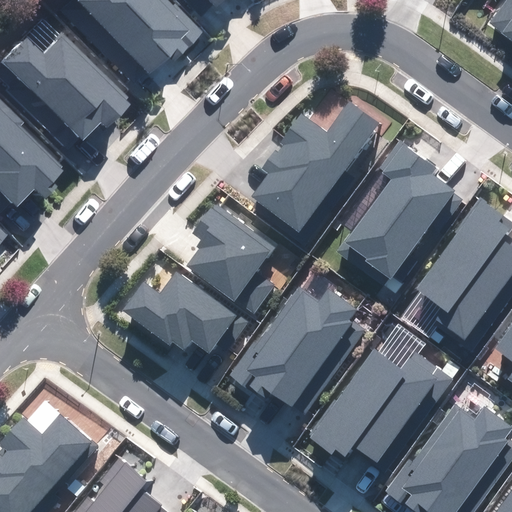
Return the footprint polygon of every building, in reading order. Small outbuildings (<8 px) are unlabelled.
[(81,0),(150,73),(169,56),(172,59),(201,32),(170,0),(81,0)] [(203,0),(215,11),(225,0),(234,0),(239,4),(242,0),(203,0)] [(511,0),(507,0),(491,23),(511,38),(511,0)] [(29,41),(0,69),(0,82),(68,149),(80,137),(82,140),(102,120),(107,126),(131,103),(64,36),(44,56),(29,41)] [(0,208),(2,210),(12,199),(17,204),(35,186),(42,193),(63,172),(19,127),(22,123),(0,101),(0,208)] [(270,173),(252,196),(300,231),(380,124),(350,103),(327,134),(302,116),(263,168),(270,173)] [(437,168),(401,141),(381,168),(394,178),(339,251),(384,284),(428,226),(437,233),(462,200),(430,177),(437,168)] [(460,234),(418,290),(446,310),(438,321),(473,347),(511,295),(511,239),(508,236),(511,230),(511,224),(480,201),(457,232),(460,234)] [(273,246),(215,205),(195,233),(205,241),(187,267),(254,313),(273,286),(254,273),(273,246)] [(142,285),(124,310),(182,350),(190,339),(210,353),(223,333),(234,341),(247,322),(176,272),(159,296),(142,285)] [(256,338),(231,375),(271,403),(276,396),(304,415),(364,330),(348,319),(355,310),(326,290),(320,300),(300,286),(261,342),(256,338)] [(511,328),(497,348),(511,358),(511,374),(509,378),(511,380),(511,328)] [(372,350),(311,437),(343,459),(353,445),(375,461),(405,418),(418,427),(451,380),(414,355),(403,371),(372,350)] [(409,461),(387,491),(416,511),(422,511),(425,509),(429,511),(475,511),(511,459),(511,442),(505,438),(511,427),(484,408),(477,419),(456,404),(414,464),(409,461)] [(0,511),(30,511),(91,443),(61,417),(43,437),(21,419),(0,443),(0,444),(4,448),(0,452),(0,511)] [(120,460),(76,511),(168,511),(141,490),(148,483),(120,460)] [(511,511),(511,491),(497,511),(511,511)]
